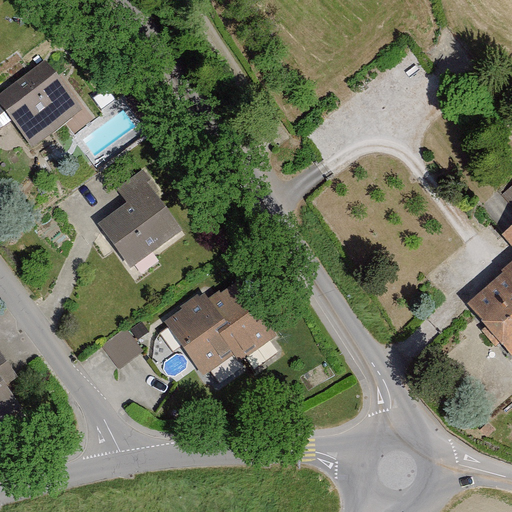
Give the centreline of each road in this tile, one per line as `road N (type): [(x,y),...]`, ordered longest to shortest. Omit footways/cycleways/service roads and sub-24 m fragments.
road 1 (residential): [(119,0),(379,374),(395,426)]
road 2 (residential): [(124,464),(308,450),(355,458)]
road 3 (residential): [(124,464),(104,421),(0,280)]
road 4 (residential): [(0,491),(124,464)]
